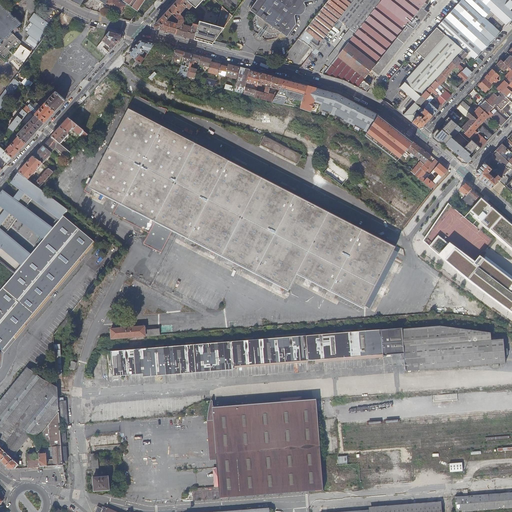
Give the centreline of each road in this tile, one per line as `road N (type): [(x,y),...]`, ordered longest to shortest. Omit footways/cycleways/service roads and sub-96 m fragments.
road 1 (residential): [(140,30),(344,88),(423,138)]
road 2 (residential): [(140,30),(0,185)]
road 3 (unclassified): [(410,234),(393,233),(235,150)]
road 4 (residential): [(511,39),(423,138)]
